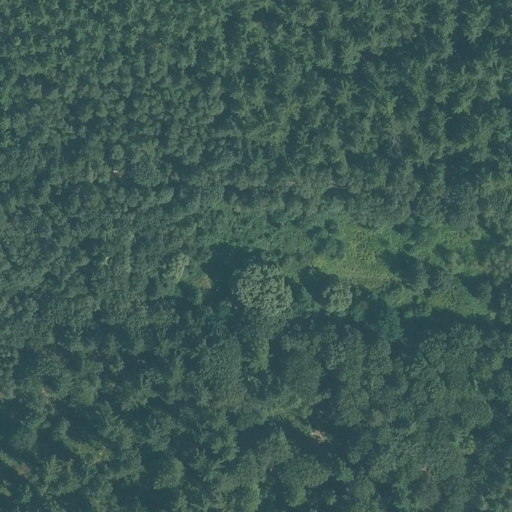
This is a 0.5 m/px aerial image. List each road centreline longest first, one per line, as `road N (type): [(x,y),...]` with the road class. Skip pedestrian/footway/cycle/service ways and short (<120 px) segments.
road 1 (track): [(511,183),(0,165)]
road 2 (track): [(235,174),(222,0)]
